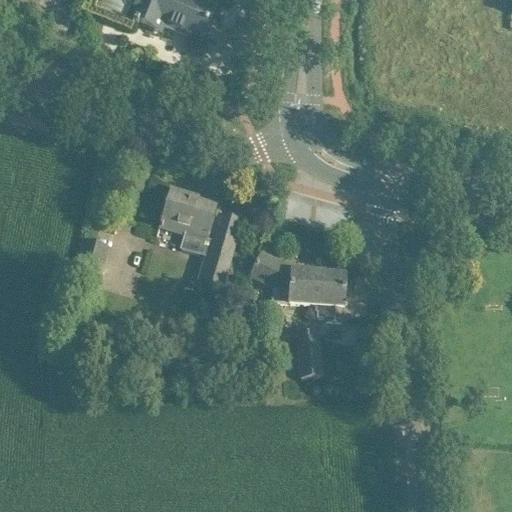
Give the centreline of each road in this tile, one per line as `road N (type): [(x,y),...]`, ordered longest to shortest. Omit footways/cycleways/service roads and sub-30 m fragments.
road 1 (unclassified): [(415,511),(394,291),(371,175)]
road 2 (tertiary): [(302,133),(237,150),(0,90)]
road 3 (tertiary): [(511,195),(371,175)]
road 4 (tertiary): [(302,133),(296,98),(303,0)]
